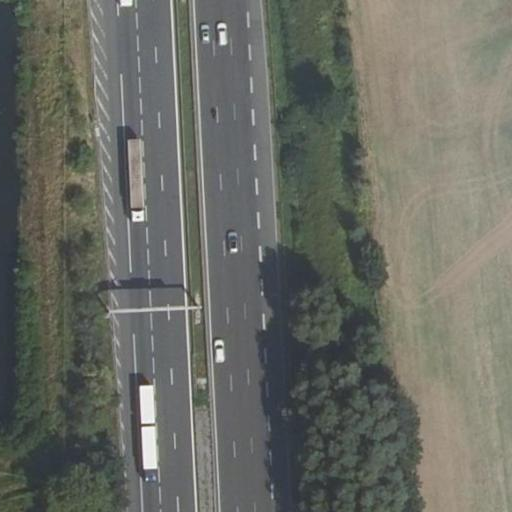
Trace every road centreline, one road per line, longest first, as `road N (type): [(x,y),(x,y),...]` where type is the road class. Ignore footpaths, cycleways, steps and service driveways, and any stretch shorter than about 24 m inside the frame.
road 1 (motorway): [(248,511),(221,0)]
road 2 (motorway): [(142,0),(168,511)]
